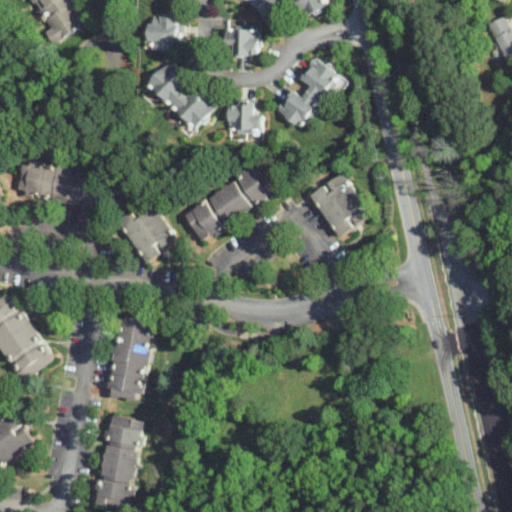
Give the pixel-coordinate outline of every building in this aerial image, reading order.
[(86,25),(71,0),(32,0),(57,42),(86,25)] [(300,0),(307,16),(330,6),(327,0),(300,0)] [(511,64),(511,21),(509,14),(488,23),(503,58),(508,57),(511,65),(511,64)] [(185,23),(178,23),(178,15),(150,15),(151,50),(173,49),(172,40),(186,40),(185,23)] [(237,58),(261,58),(261,27),(227,27),(227,47),(237,47),(237,58)] [(306,129),(343,73),(316,54),(300,78),(308,83),(301,94),(292,88),(278,110),(306,129)] [(219,107),(199,88),(192,95),(183,86),(190,79),(170,60),(149,83),(198,129),(219,107)] [(264,134),(265,112),(256,112),(256,100),(230,100),(230,134),(264,134)] [(104,206),(109,171),(26,159),(22,194),(104,206)] [(280,192),(260,162),(186,212),(206,241),(280,192)] [(340,237),(374,216),(346,171),(312,192),(340,237)] [(0,197),(8,192),(0,180),(0,197)] [(148,263),(182,240),(153,198),(119,220),(148,263)] [(0,298),(0,342),(24,381),(57,361),(14,290),(0,298)] [(108,395),(144,401),(159,317),(123,310),(108,395)] [(216,378),(229,375),(232,386),(218,389),(216,378)] [(317,400),(352,392),(356,409),(321,417),(317,400)] [(37,443),(18,411),(0,422),(0,462),(2,465),(37,443)] [(132,511),(147,420),(112,414),(96,505),(132,511)] [(213,433),(239,428),(246,462),(220,467),(213,433)]
